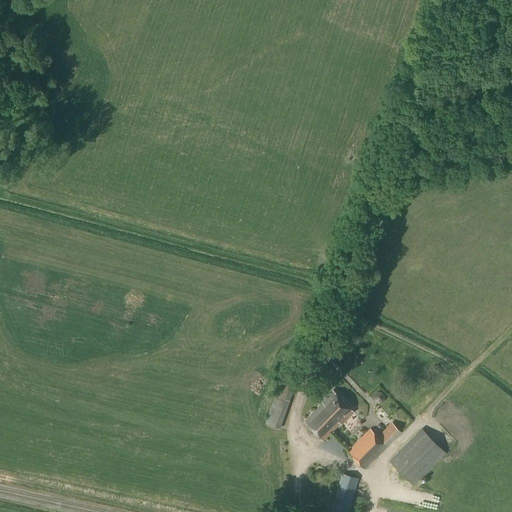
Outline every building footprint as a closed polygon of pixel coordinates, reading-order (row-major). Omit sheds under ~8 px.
[(279,429),(300,371),(286,366),(265,424),(279,429)] [(341,425),(354,412),(333,391),(322,402),(323,403),(304,421),(323,441),(340,423),(341,425)] [(380,403),(388,402),(387,394),(379,395),(380,403)] [(364,469),(402,433),(392,423),(377,437),(370,429),(347,451),(364,469)] [(414,485),(446,453),(422,429),(390,461),(414,485)] [(348,511),(359,478),(341,473),(330,511),(348,511)]
